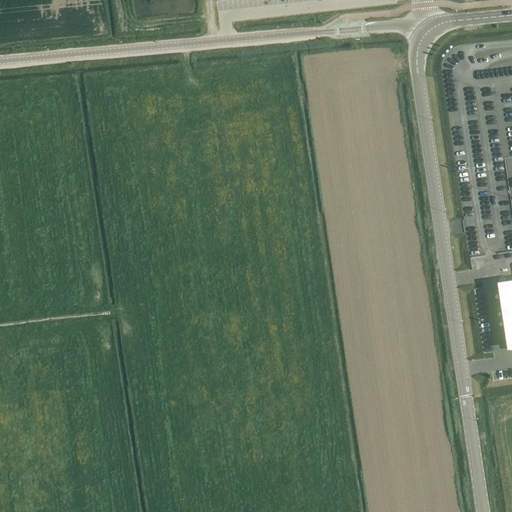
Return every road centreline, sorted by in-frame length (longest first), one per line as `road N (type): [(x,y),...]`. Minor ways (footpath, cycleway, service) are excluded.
road 1 (tertiary): [(483,511),(415,62),(424,34)]
road 2 (tertiary): [(0,59),(402,25),(424,34)]
